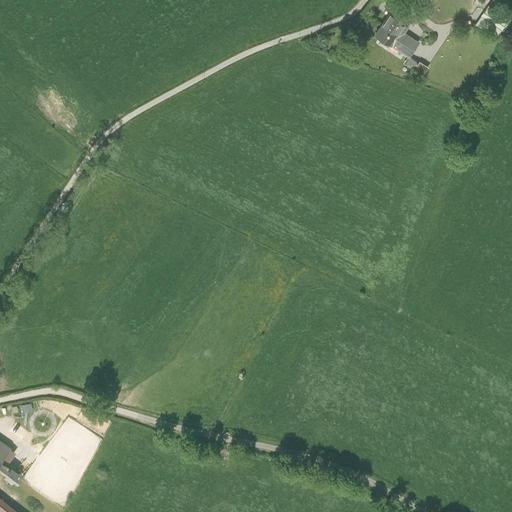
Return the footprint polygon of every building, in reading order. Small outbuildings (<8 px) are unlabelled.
[(476,26),(494,37),(510,12),(492,1),(476,26)] [(426,30),(389,7),(372,35),(408,57),(426,30)] [(415,67),(418,61),(408,57),(405,63),(415,67)] [(0,463),(4,466),(14,452),(8,448),(10,445),(0,438),(0,463)] [(20,511),(0,496),(0,511),(20,511)]
